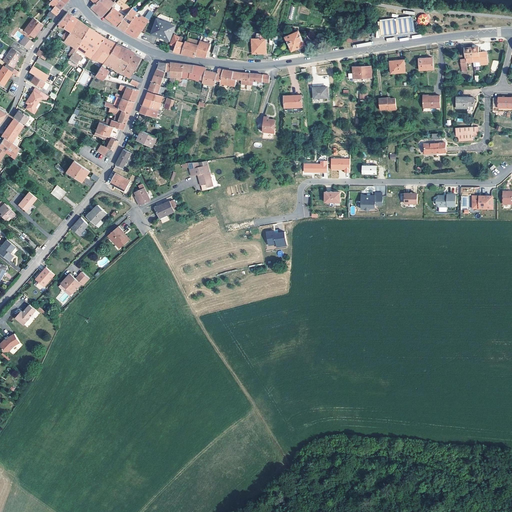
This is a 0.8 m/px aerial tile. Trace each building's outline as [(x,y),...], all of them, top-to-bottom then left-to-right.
[(55,6),(60,10),(68,0),(51,0),(51,1),(56,5),(55,6)] [(109,11),(112,7),(116,2),(115,1),(113,2),(110,0),(97,0),(94,3),(91,7),(95,12),(97,13),(101,9),(105,13),(108,9),(109,11)] [(121,8),(127,13),(131,8),(125,4),(121,8)] [(57,15),(60,10),(55,6),(47,15),(53,19),(57,15)] [(111,21),(117,25),(124,16),(112,7),(109,11),(105,16),(111,21)] [(120,28),(124,30),(135,14),(137,12),(131,8),(127,13),(124,16),(117,25),(120,28)] [(150,20),(153,12),(148,10),(145,18),(150,20)] [(62,28),(69,32),(76,19),(71,15),(66,12),(57,24),(62,28)] [(130,35),(136,38),(148,21),(140,15),(139,16),(135,14),(124,30),(130,35)] [(419,14),(417,23),(428,26),(430,16),(419,14)] [(40,27),(41,28),(43,25),(42,24),(41,23),(34,18),(25,29),(34,37),(40,30),(39,29),(40,27)] [(82,23),(76,19),(69,32),(67,36),(65,40),(64,40),(75,47),(76,48),(88,27),(82,23)] [(174,26),(158,20),(153,33),(169,39),(174,26)] [(89,56),(92,59),(104,38),(96,32),(88,27),(76,48),(78,50),(89,56)] [(299,31),(286,37),(292,51),(305,45),(299,31)] [(20,43),(28,48),(33,41),(26,35),(20,43)] [(171,44),(176,46),(180,37),(175,35),(174,37),(171,44)] [(178,52),(182,53),(185,43),(181,42),(183,38),(180,36),(180,37),(176,46),(174,51),(178,52)] [(92,59),(105,64),(116,44),(110,41),(104,38),(92,59)] [(195,57),(196,54),(200,41),(197,40),(192,39),(187,38),(185,43),(182,53),(188,55),(195,57)] [(266,38),(253,39),(253,53),(267,53),(266,38)] [(210,44),(200,41),(196,54),(201,56),(206,58),(210,44)] [(105,64),(114,69),(120,58),(115,55),(121,46),(118,45),(116,44),(105,64)] [(114,69),(122,73),(133,54),(134,52),(127,49),(121,46),(115,55),(120,58),(114,69)] [(7,63),(14,67),(16,64),(15,63),(21,53),(13,47),(4,61),(7,63)] [(472,49),(474,64),(480,63),(480,66),(488,65),(487,55),(487,53),(485,53),(479,54),(478,48),(472,49)] [(467,65),(474,64),(472,49),(465,50),(467,61),(461,61),(463,72),(468,71),(467,65)] [(37,55),(44,60),(47,56),(39,51),(37,55)] [(76,53),(74,52),(72,55),(69,59),(70,59),(76,63),(77,64),(86,70),(90,63),(86,60),(76,53)] [(137,56),(133,54),(122,73),(127,77),(127,78),(126,79),(127,79),(130,81),(131,79),(138,82),(140,83),(141,81),(142,79),(131,74),(140,58),(137,56)] [(434,70),(433,59),(420,59),(420,71),(434,70)] [(392,73),(407,71),(406,60),(391,61),(392,73)] [(496,71),(499,61),(493,60),(491,70),(496,71)] [(179,80),(182,71),(183,64),(176,63),(171,62),(170,64),(169,77),(175,79),(174,83),(178,84),(179,80)] [(13,72),(15,68),(14,67),(7,63),(5,67),(12,72),(13,72)] [(158,69),(165,71),(167,64),(162,63),(160,63),(158,69)] [(182,71),(189,72),(192,73),(193,65),(192,65),(188,65),(183,64),(182,71)] [(199,79),(199,78),(200,74),(204,75),(205,71),(206,68),(199,66),(193,65),(192,73),(189,72),(188,77),(199,79)] [(7,78),(8,79),(12,72),(5,67),(4,66),(0,71),(0,82),(3,84),(7,78)] [(94,72),(98,74),(102,68),(98,66),(94,72)] [(30,72),(35,75),(45,82),(48,76),(33,67),(30,72)] [(103,67),(102,68),(98,74),(97,76),(102,79),(108,70),(103,67)] [(155,75),(163,78),(165,71),(158,69),(157,71),(155,75)] [(369,80),(370,69),(352,69),(352,80),(369,80)] [(78,81),(83,85),(90,73),(84,70),(78,81)] [(235,86),(236,79),(232,78),(233,72),(228,71),(223,70),(220,81),(220,83),(235,86)] [(188,77),(189,72),(182,71),(179,80),(178,84),(181,85),(182,83),(184,83),(185,76),(188,77)] [(215,82),(215,80),(217,73),(212,72),(205,71),(204,75),(200,74),(199,78),(203,78),(203,80),(202,81),(214,85),(215,82)] [(236,79),(241,80),(242,73),(233,72),(232,78),(236,79)] [(250,84),(250,81),(251,73),(247,73),(242,73),(241,80),(242,80),(241,83),(250,84)] [(253,82),(264,83),(266,76),(256,73),(251,73),(250,81),(253,82)] [(42,87),(45,82),(35,75),(31,82),(41,88),(42,87)] [(152,82),(161,85),(163,78),(155,75),(154,78),(152,82)] [(161,87),(161,85),(152,82),(148,91),(163,95),(165,88),(161,87)] [(121,98),(133,101),(136,95),(138,89),(120,84),(118,89),(124,91),(122,96),(121,98)] [(314,98),(328,97),(328,87),(314,87),(314,98)] [(42,97),(44,98),(47,95),(36,89),(26,103),(29,105),(27,108),(34,113),(37,109),(35,108),(38,102),(42,97)] [(160,104),(163,97),(148,92),(147,96),(145,99),(160,104)] [(303,107),(302,95),(285,96),(285,108),(303,107)] [(430,96),(430,95),(428,95),(428,96),(423,96),(423,108),(439,108),(439,95),(434,96),(430,96)] [(468,105),(473,105),(473,97),(455,97),(455,108),(468,108),(468,105)] [(493,108),(511,108),(511,97),(499,97),(499,99),(493,99),(493,108)] [(117,108),(129,112),(131,107),(133,101),(121,98),(120,101),(118,106),(117,108)] [(387,99),(387,98),(378,99),(380,110),(388,109),(388,110),(396,110),(395,98),(389,99),(387,99)] [(158,111),(160,104),(145,99),(144,103),(142,106),(158,111)] [(157,114),(158,111),(142,106),(141,110),(140,113),(155,119),(155,120),(158,121),(160,114),(157,114)] [(0,122),(5,113),(7,114),(9,115),(10,114),(9,113),(0,107),(0,122)] [(113,120),(125,123),(126,120),(129,112),(117,108),(117,109),(109,107),(108,111),(115,113),(113,120)] [(12,116),(23,125),(24,124),(23,124),(28,117),(19,110),(14,117),(13,116),(12,116)] [(4,138),(11,142),(23,125),(12,116),(11,117),(13,118),(14,119),(2,136),(4,138)] [(275,128),(276,124),(274,124),(273,121),(273,119),(270,119),(267,119),(267,117),(265,116),(263,131),(274,132),(274,128),(275,128)] [(123,126),(125,123),(113,120),(109,119),(107,124),(119,128),(122,129),(123,126)] [(95,132),(115,139),(117,134),(119,128),(107,124),(99,121),(95,132)] [(470,127),(455,128),(456,138),(458,138),(458,142),(474,141),(474,137),(477,137),(479,132),(478,132),(478,127),(470,127)] [(137,140),(149,146),(150,144),(153,146),(157,137),(142,130),(137,140)] [(118,140),(115,139),(95,132),(94,135),(104,138),(109,141),(108,143),(106,147),(112,151),(116,144),(118,140)] [(18,147),(11,142),(4,138),(0,144),(0,147),(5,151),(14,158),(17,151),(18,147)] [(434,151),(434,154),(446,153),(445,143),(424,144),(425,152),(434,151)] [(109,149),(106,147),(103,145),(101,144),(97,151),(104,156),(109,149)] [(123,169),(127,162),(128,160),(130,157),(122,153),(121,154),(115,165),(123,169)] [(344,170),(344,173),(350,173),(350,158),(331,158),(331,170),(344,170)] [(327,172),(327,160),(320,161),(320,163),(303,163),(303,173),(327,172)] [(73,161),(66,172),(81,182),(88,171),(73,161)] [(191,163),(189,163),(190,167),(192,176),(198,175),(201,189),(212,186),(207,164),(199,166),(198,162),(195,162),(191,163)] [(377,166),(363,165),(363,174),(377,174),(377,166)] [(114,185),(124,191),(130,181),(122,176),(124,171),(115,167),(112,172),(115,173),(110,183),(114,185)] [(99,178),(93,174),(90,178),(96,182),(99,178)] [(67,193),(57,185),(51,194),(60,201),(67,193)] [(135,192),(136,196),(139,201),(138,202),(140,205),(151,200),(145,187),(135,192)] [(28,191),(18,204),(25,210),(35,197),(28,191)] [(341,192),(326,192),(326,202),(341,202),(341,192)] [(376,208),(376,206),(383,206),(383,193),(375,193),(375,196),(362,196),(362,208),(366,208),(369,211),(372,208),(376,208)] [(410,194),(405,194),(405,203),(418,204),(418,194),(413,194),(412,193),(411,193),(410,194)] [(456,195),(448,195),(448,197),(444,197),(444,196),(439,196),(439,198),(437,199),(437,204),(439,205),(439,207),(448,207),(456,207),(456,195)] [(492,196),(474,196),(473,208),(492,208),(492,196)] [(173,208),(170,201),(155,208),(160,218),(174,212),(173,208)] [(12,219),(16,214),(5,204),(0,208),(0,212),(2,214),(1,216),(6,220),(10,217),(12,219)] [(107,212),(99,204),(87,215),(95,224),(107,212)] [(88,225),(81,217),(72,228),(80,235),(88,225)] [(119,243),(120,244),(123,247),(130,240),(127,236),(126,235),(125,237),(122,234),(123,232),(124,232),(121,228),(119,226),(108,236),(111,238),(117,245),(119,243)] [(290,248),(288,235),(280,236),(279,236),(278,235),(277,234),(270,235),(273,248),(280,247),(280,250),(290,248)] [(6,239),(0,246),(0,252),(9,260),(13,255),(9,252),(15,246),(6,239)] [(55,275),(52,272),(47,267),(41,273),(40,275),(39,275),(35,279),(41,284),(43,287),(55,275)] [(63,286),(70,292),(70,293),(73,290),(74,292),(81,285),(82,287),(89,280),(86,277),(82,273),(74,281),(71,278),(69,276),(61,284),(63,286)] [(21,314),(19,313),(15,318),(23,325),(29,318),(28,318),(35,310),(29,305),(22,313),(21,314)] [(14,346),(19,342),(14,334),(7,338),(6,339),(5,339),(0,343),(0,345),(4,351),(8,351),(14,346)]
